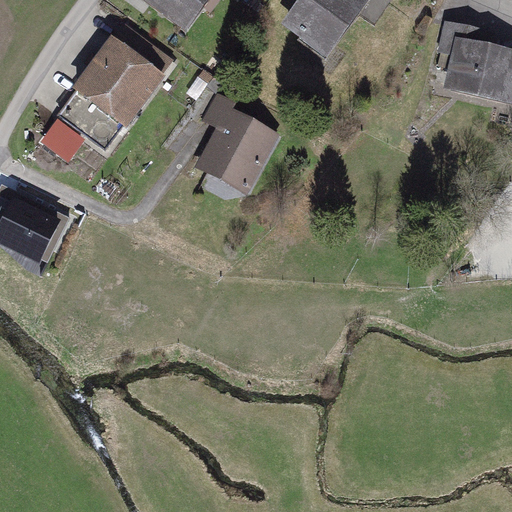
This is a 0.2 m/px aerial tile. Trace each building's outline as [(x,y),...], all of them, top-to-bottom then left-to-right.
[(220,0),(145,0),(141,6),(192,41),(220,0)] [(366,0),(310,0),(285,34),(332,67),(376,7),(366,0)] [(497,36),(448,26),(441,58),(459,62),(452,94),(511,106),(511,54),(494,51),(497,36)] [(179,66),(128,30),(63,121),(113,157),(179,66)] [(278,142),(229,116),(199,172),(248,198),(278,142)] [(49,202),(10,205),(12,230),(50,227),(49,202)]
